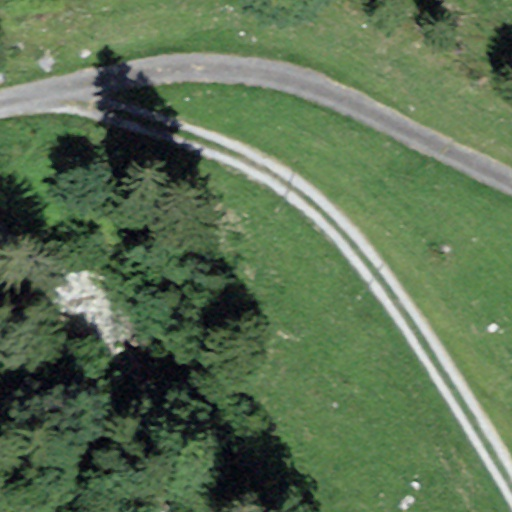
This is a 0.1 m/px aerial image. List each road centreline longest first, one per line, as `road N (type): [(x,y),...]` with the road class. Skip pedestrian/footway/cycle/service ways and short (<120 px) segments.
road 1 (track): [(511,489),(430,354),(325,213),(240,150),(75,85)]
road 2 (track): [(511,181),(352,103),(259,70),(168,68),(0,98)]
